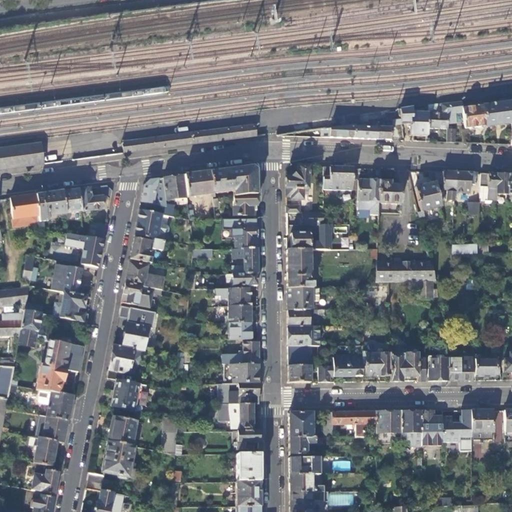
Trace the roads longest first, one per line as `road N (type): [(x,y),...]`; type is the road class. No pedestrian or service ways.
road 1 (residential): [(65,511),(130,169)]
road 2 (residential): [(275,149),(272,395)]
road 3 (residential): [(272,395),(511,393)]
road 4 (residential): [(275,149),(511,159)]
road 5 (residential): [(130,169),(275,149)]
road 6 (residential): [(0,185),(130,169)]
